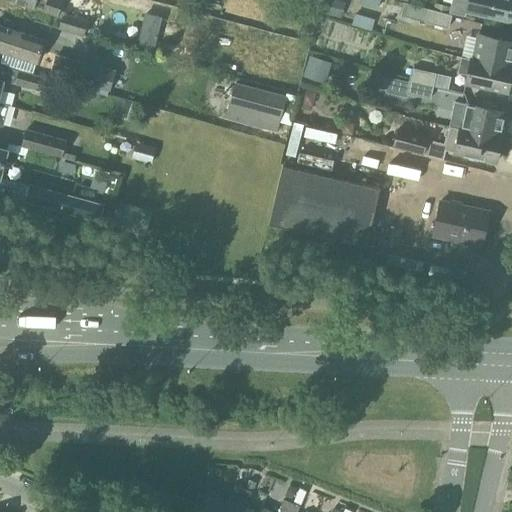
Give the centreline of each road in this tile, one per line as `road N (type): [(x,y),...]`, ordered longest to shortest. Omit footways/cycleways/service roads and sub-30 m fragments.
road 1 (primary): [(467,344),(0,318)]
road 2 (primary): [(0,357),(464,372)]
road 3 (residential): [(464,372),(448,511)]
road 4 (residential): [(482,511),(511,395)]
